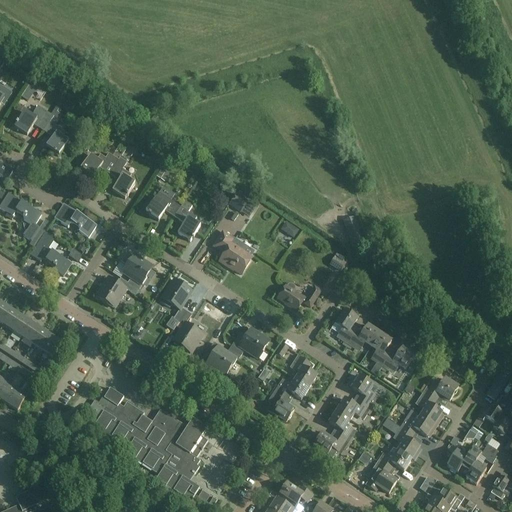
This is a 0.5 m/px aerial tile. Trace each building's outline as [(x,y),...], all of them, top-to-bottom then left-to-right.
[(40,85),(33,81),(30,86),(36,90),(40,85)] [(14,128),(27,136),(34,126),(43,132),(53,117),(48,114),(37,107),(31,117),(24,113),(14,128)] [(53,118),(57,121),(58,121),(62,115),(57,112),(53,117),(53,118)] [(53,118),(43,132),(53,139),(59,129),(55,126),(58,122),(58,121),(57,121),(53,118)] [(65,132),(59,129),(53,139),(46,149),(59,157),(69,142),(62,137),(65,132)] [(100,169),(109,175),(121,157),(115,153),(112,157),(109,154),(106,159),(100,155),(97,160),(90,156),(80,171),(93,179),(100,169)] [(121,157),(109,175),(119,182),(113,192),(125,200),(135,185),(128,181),(131,176),(122,170),(127,163),(126,162),(127,161),(121,157)] [(0,176),(6,180),(12,171),(0,163),(0,176)] [(180,208),(165,198),(159,193),(146,213),(158,222),(165,211),(174,218),(180,208)] [(25,231),(26,232),(23,236),(32,242),(33,241),(37,244),(45,232),(40,229),(34,226),(41,216),(27,207),(27,203),(21,203),(8,194),(0,206),(0,209),(7,214),(5,217),(11,220),(16,213),(22,217),(25,219),(23,222),(24,222),(23,224),(25,231)] [(242,212),(249,201),(238,194),(231,205),(242,212)] [(192,207),(184,202),(180,208),(174,218),(184,224),(178,234),(190,242),(200,228),(193,223),(197,218),(188,213),(192,207)] [(64,205),(58,214),(54,219),(68,228),(71,223),(78,228),(78,229),(80,230),(78,233),(88,240),(97,227),(64,205)] [(344,222),(353,246),(364,242),(355,218),(344,222)] [(292,227),(287,235),(293,239),(299,231),(292,227)] [(39,244),(33,253),(30,256),(41,262),(42,259),(53,266),(53,267),(55,269),(53,271),(63,278),(71,265),(44,247),(46,243),(48,243),(52,236),(46,232),(39,244)] [(218,255),(222,258),(231,244),(234,240),(222,233),(213,247),(220,252),(218,255)] [(234,240),(231,244),(222,258),(220,262),(240,275),(252,258),(243,252),(245,248),(234,240)] [(82,256),(73,251),(71,254),(69,257),(78,263),(82,256)] [(130,279),(127,284),(135,289),(131,294),(135,297),(142,286),(144,287),(148,281),(145,279),(152,269),(134,257),(122,274),(130,279)] [(337,258),(331,267),(341,273),(347,264),(337,258)] [(126,291),(131,294),(135,289),(127,284),(120,280),(117,285),(110,280),(98,298),(114,309),(126,291)] [(173,320),(179,323),(186,313),(180,309),(191,293),(174,282),(162,300),(179,311),(173,320)] [(287,286),(286,287),(277,300),(296,312),(301,303),(310,308),(320,292),(314,288),(306,300),(292,291),(293,290),(293,288),(292,286),(289,285),(287,286)] [(12,312),(2,305),(0,308),(0,324),(3,326),(12,312)] [(13,333),(22,318),(12,312),(3,326),(13,333)] [(342,342),(348,346),(358,330),(353,327),(357,320),(345,312),(336,325),(342,330),(339,334),(345,338),(342,342)] [(191,316),(186,313),(179,323),(184,327),(173,343),(190,354),(202,336),(185,325),(191,316)] [(32,325),(22,318),(13,333),(22,339),(32,325)] [(32,325),(22,339),(32,346),(42,331),(32,325)] [(358,330),(348,346),(353,350),(356,345),(361,349),(364,344),(371,348),(380,334),(368,327),(363,334),(358,330)] [(52,337),(42,331),(32,346),(42,352),(52,337)] [(240,333),(230,349),(241,356),(244,351),(258,360),(268,343),(250,331),(246,337),(240,333)] [(391,342),(380,334),(371,348),(377,352),(374,357),(379,360),(376,365),(382,369),(390,355),(385,352),(391,342)] [(52,337),(42,352),(52,359),(62,344),(52,337)] [(202,362),(207,365),(226,377),(236,360),(238,361),(241,356),(230,349),(227,354),(213,345),(202,362)] [(282,358),(287,349),(281,345),(276,354),(282,358)] [(14,352),(4,346),(1,350),(11,357),(14,352)] [(414,357),(402,349),(396,359),(390,355),(382,369),(388,372),(391,368),(396,371),(399,367),(405,371),(414,357)] [(14,352),(11,357),(21,363),(24,359),(14,352)] [(9,360),(0,353),(0,360),(6,364),(9,360)] [(297,357),(293,363),(297,366),(294,371),(299,375),(295,380),(309,389),(316,377),(310,373),(312,371),(309,369),(311,366),(297,357)] [(33,365),(24,359),(21,363),(30,370),(33,365)] [(9,360),(6,364),(16,371),(19,366),(9,360)] [(33,365),(30,370),(41,376),(44,372),(33,365)] [(381,370),(382,369),(376,365),(371,373),(376,377),(381,370)] [(19,366),(16,371),(25,377),(28,373),(19,366)] [(263,383),(269,375),(264,371),(258,380),(263,383)] [(28,373),(25,377),(36,384),(39,379),(28,373)] [(494,401),(508,380),(501,376),(487,396),(494,401)] [(358,394),(354,400),(370,410),(374,404),(370,401),(373,396),(368,393),(373,386),(359,378),(351,390),(358,394)] [(301,402),(309,389),(295,380),(291,386),(282,381),(275,392),(288,401),(291,395),(301,402)] [(422,394),(436,403),(440,396),(449,402),(458,389),(444,380),(440,386),(436,383),(432,388),(428,386),(422,394)] [(0,394),(0,400),(7,405),(17,391),(7,384),(0,394)] [(173,492),(182,498),(182,499),(190,504),(199,489),(190,483),(200,468),(197,467),(200,462),(197,459),(208,442),(202,438),(207,430),(193,420),(187,429),(161,411),(152,424),(143,418),(144,415),(127,404),(124,409),(119,406),(124,399),(110,390),(104,399),(103,398),(99,404),(95,402),(84,418),(95,426),(95,427),(104,433),(112,438),(121,444),(128,449),(125,453),(135,460),(134,461),(142,466),(143,465),(152,471),(151,472),(159,477),(156,480),(166,487),(165,487),(173,492)] [(17,391),(7,405),(17,412),(27,397),(17,391)] [(288,401),(275,392),(271,398),(275,401),(272,406),(277,409),(273,416),(286,424),(290,418),(292,418),(294,415),(293,413),(294,412),(284,406),(288,401)] [(425,411),(421,417),(437,428),(443,418),(443,416),(441,415),(442,414),(432,408),(436,403),(422,394),(419,400),(423,403),(420,408),(425,411)] [(362,413),(366,416),(370,410),(354,400),(351,404),(345,400),(337,412),(350,421),(354,415),(359,418),(362,413)] [(305,411),(311,414),(315,407),(308,404),(305,411)] [(475,422),(481,425),(482,423),(485,419),(495,426),(500,419),(503,415),(492,408),(489,412),(484,409),(477,420),(475,422)] [(336,428),(332,434),(348,444),(351,438),(347,436),(350,430),(346,428),(350,421),(337,412),(329,424),(336,428)] [(385,429),(392,424),(386,416),(379,421),(385,429)] [(430,438),(437,428),(421,417),(417,423),(407,417),(400,429),(413,437),(417,432),(426,438),(427,437),(428,438),(430,438)] [(506,433),(508,434),(511,436),(511,434),(511,422),(510,425),(500,419),(495,426),(492,430),(503,437),(506,433)] [(402,446),(398,452),(411,461),(414,462),(420,452),(420,450),(419,449),(419,448),(410,442),(413,437),(400,429),(393,440),(402,446)] [(474,440),(476,436),(470,432),(467,436),(474,440)] [(344,450),(348,444),(332,434),(329,439),(322,435),(314,447),(328,456),(331,450),(336,453),(339,448),(344,450)] [(484,451),(494,458),(497,453),(487,446),(484,451)] [(457,474),(461,468),(467,458),(463,455),(463,450),(459,447),(446,467),(457,474)] [(404,472),(411,461),(398,452),(393,449),(386,460),(382,457),(377,463),(391,472),(394,466),(404,472)] [(478,460),(480,457),(481,455),(473,449),(467,458),(461,468),(469,473),(475,464),(478,460)] [(38,459),(33,450),(20,456),(25,466),(38,459)] [(496,459),(494,458),(484,451),(481,455),(480,457),(492,465),(496,459)] [(214,484),(226,457),(217,453),(205,479),(214,484)] [(478,460),(475,464),(469,473),(465,479),(476,486),(486,471),(480,467),(482,464),(478,460)] [(391,472),(377,463),(366,480),(369,482),(366,486),(376,493),(379,489),(389,495),(397,483),(387,477),(391,472)] [(509,484),(508,483),(499,477),(492,488),(494,489),(491,494),(502,501),(505,496),(503,494),(506,489),(509,484)] [(4,511),(55,511),(44,485),(15,499),(18,506),(4,511)] [(301,500),(307,504),(312,496),(300,488),(297,492),(287,485),(280,495),(290,502),(297,506),(301,500)] [(442,492),(439,497),(437,495),(435,495),(433,498),(436,501),(451,511),(451,510),(454,511),(464,498),(460,496),(457,501),(442,492)] [(430,502),(427,507),(435,511),(449,511),(451,511),(436,501),(433,498),(428,495),(428,496),(425,499),(430,502)] [(301,511),(303,510),(297,506),(290,502),(287,507),(277,500),(274,506),(270,503),(267,508),(272,511),(301,511)] [(473,511),(476,506),(469,502),(466,507),(473,511)] [(323,511),(327,507),(326,507),(320,503),(314,511),(323,511)]
